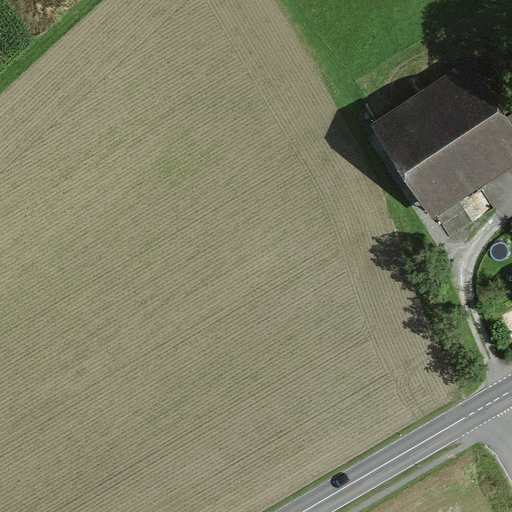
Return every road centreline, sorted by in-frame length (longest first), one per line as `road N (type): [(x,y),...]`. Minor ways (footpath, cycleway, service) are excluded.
road 1 (unknown): [(511,200),(464,267),(489,403)]
road 2 (primary): [(489,403),(301,511)]
